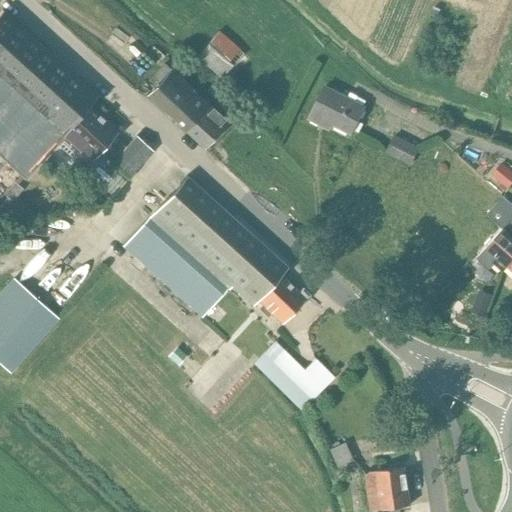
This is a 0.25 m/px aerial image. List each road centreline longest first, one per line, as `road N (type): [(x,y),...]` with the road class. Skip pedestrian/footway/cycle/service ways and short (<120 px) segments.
road 1 (unclassified): [(419,358),(296,258),(17,0)]
road 2 (residential): [(419,358),(419,410),(439,511)]
